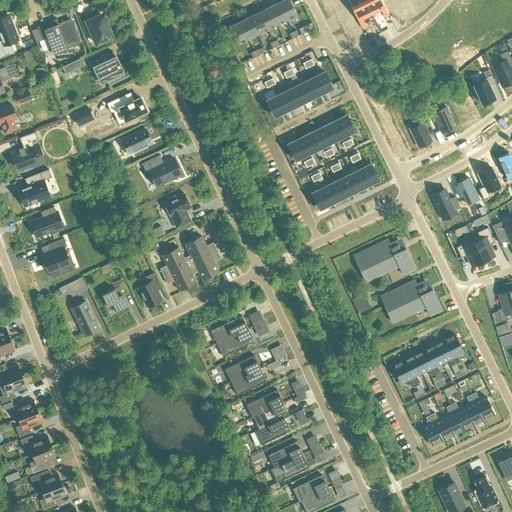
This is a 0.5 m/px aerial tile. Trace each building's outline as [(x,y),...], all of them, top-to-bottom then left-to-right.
[(289,0),(282,0),(278,2),(286,19),(296,14),(289,0)] [(381,0),(367,0),(365,1),(372,14),(381,10),(385,8),(381,0)] [(365,1),(352,7),(359,21),(362,19),(372,14),(365,1)] [(278,2),(268,7),(277,24),(286,19),(278,2)] [(477,2),(465,12),(476,26),(469,32),(480,45),(491,35),(485,28),(493,20),(487,14),(488,12),(484,8),(483,8),(477,2)] [(208,4),(199,8),(202,14),(211,9),(208,4)] [(268,7),(258,12),(267,29),(277,24),(268,7)] [(258,12),(249,17),(257,34),(267,29),(258,12)] [(94,18),(90,20),(88,15),(78,15),(85,32),(90,30),(95,41),(102,38),(103,41),(112,37),(105,18),(103,19),(101,14),(93,17),(94,18)] [(9,15),(0,18),(0,38),(2,44),(0,44),(0,57),(15,52),(12,44),(11,45),(9,42),(17,38),(9,15)] [(249,17),(239,22),(247,39),(257,34),(249,17)] [(47,38),(53,54),(68,49),(67,46),(79,42),(70,20),(68,21),(67,19),(52,25),(51,21),(37,26),(38,27),(42,39),(47,38)] [(239,22),(229,27),(238,44),(247,39),(239,22)] [(38,27),(31,30),(36,42),(42,39),(38,27)] [(464,55),(474,47),(465,35),(460,39),(450,27),(438,37),(453,54),(459,48),(464,55)] [(24,52),(26,59),(32,57),(29,50),(24,52)] [(502,86),(511,80),(511,71),(509,65),(511,63),(511,60),(507,50),(501,53),(504,60),(492,65),(502,86)] [(109,85),(128,76),(122,63),(117,65),(116,61),(117,61),(112,51),(94,60),(99,69),(102,68),(104,72),(103,72),(109,85)] [(74,61),(62,66),(66,73),(77,68),(74,61)] [(0,68),(0,93),(4,92),(0,81),(19,74),(15,63),(0,68)] [(60,82),(56,71),(49,74),(53,84),(60,82)] [(325,71),(315,76),(323,92),(333,87),(325,71)] [(485,76),(486,77),(489,85),(494,82),(491,74),(485,76)] [(315,76),(305,81),(313,97),(323,92),(315,76)] [(486,77),(472,83),(482,103),(495,97),(489,85),(486,77)] [(305,81),(295,85),(303,102),(313,97),(305,81)] [(295,85),(285,91),(293,107),(303,102),(295,85)] [(15,95),(18,103),(32,98),(29,90),(15,95)] [(285,91),(276,95),(284,111),(293,107),(285,91)] [(129,92),(107,103),(111,112),(113,111),(119,108),(125,121),(127,120),(128,122),(135,119),(134,116),(147,110),(140,97),(133,100),(129,92)] [(276,95),(266,100),(274,116),(284,111),(276,95)] [(426,95),(421,98),(427,108),(432,106),(426,95)] [(16,118),(11,104),(0,107),(0,123),(1,123),(5,133),(16,128),(13,119),(16,118)] [(450,113),(446,105),(445,105),(444,104),(435,108),(434,106),(428,109),(433,121),(435,120),(441,133),(455,126),(449,114),(450,113)] [(88,106),(73,113),(78,124),(93,117),(88,106)] [(420,122),(409,127),(418,146),(431,140),(425,127),(430,125),(425,113),(418,116),(420,122)] [(346,114),(336,119),(344,135),(354,130),(346,114)] [(336,119),(327,124),(335,140),(344,135),(336,119)] [(327,124),(317,129),(325,145),(335,140),(327,124)] [(128,154),(153,142),(147,129),(122,141),(128,154)] [(317,129),(307,134),(315,150),(325,145),(317,129)] [(19,150),(11,154),(16,167),(21,165),(22,169),(31,166),(29,162),(39,159),(37,154),(38,154),(37,151),(36,151),(33,144),(32,140),(37,138),(35,131),(19,137),(23,146),(18,148),(19,150)] [(307,134),(297,139),(305,155),(315,150),(307,134)] [(384,145),(395,140),(392,134),(381,139),(384,145)] [(297,139),(287,143),(295,160),(305,155),(297,139)] [(397,151),(406,145),(402,139),(393,145),(397,151)] [(92,154),(95,160),(102,157),(99,151),(97,147),(91,150),(92,154)] [(155,186),(181,173),(173,157),(163,162),(159,154),(141,162),(145,172),(149,171),(155,186)] [(507,154),(498,158),(507,176),(511,173),(511,162),(511,163),(507,154)] [(370,163),(361,168),(369,184),(379,179),(370,163)] [(361,168),(351,173),(359,189),(369,184),(361,168)] [(22,192),(20,193),(24,205),(50,196),(44,179),(52,176),(49,169),(25,178),(27,185),(21,188),(22,192)] [(492,170),(479,176),(485,189),(480,191),(485,202),(490,200),(488,195),(501,189),(492,170)] [(351,172),(341,177),(349,194),(359,189),(351,172)] [(341,177),(331,182),(339,199),(349,194),(341,177)] [(458,185),(455,186),(460,197),(463,195),(467,204),(479,199),(468,177),(457,182),(458,185)] [(331,182),(321,187),(329,203),(339,199),(331,182)] [(321,187),(312,192),(320,208),(329,203),(321,187)] [(444,188),(431,195),(441,216),(455,209),(460,207),(455,196),(449,199),(444,188)] [(168,200),(164,202),(176,227),(191,220),(187,213),(186,214),(184,210),(191,207),(184,193),(176,196),(175,195),(168,198),(168,200)] [(43,216),(30,221),(36,236),(57,228),(53,217),(57,215),(53,206),(41,211),(43,216)] [(486,215),(481,217),(484,224),(489,222),(486,215)] [(210,219),(215,231),(223,228),(217,216),(210,219)] [(498,222),(491,225),(498,239),(505,235),(498,222)] [(465,225),(455,230),(457,235),(467,231),(465,225)] [(149,231),(144,234),(147,240),(164,232),(161,226),(149,231)] [(480,237),(473,240),(483,260),(494,255),(488,244),(494,241),(487,227),(477,232),(480,237)] [(160,268),(168,284),(175,280),(180,290),(196,282),(192,274),(199,271),(203,279),(219,271),(214,261),(221,257),(213,241),(206,245),(201,235),(185,243),(191,254),(184,257),(178,246),(162,254),(167,264),(160,268)] [(43,254),(41,254),(47,270),(49,269),(52,277),(67,271),(62,258),(67,256),(67,255),(64,247),(67,246),(63,237),(48,243),(48,244),(51,251),(43,254)] [(365,280),(398,264),(403,273),(415,267),(406,248),(403,249),(398,239),(390,243),(388,239),(353,255),(365,280)] [(142,246),(146,253),(158,248),(154,240),(142,246)] [(462,244),(456,247),(461,257),(467,254),(472,265),(483,260),(473,240),(462,245),(462,244)] [(116,259),(109,263),(111,268),(119,265),(116,259)] [(144,283),(137,286),(147,306),(161,299),(156,289),(151,279),(157,276),(155,271),(145,276),(147,281),(144,283)] [(87,288),(81,277),(66,284),(72,296),(87,288)] [(114,289),(102,295),(108,306),(112,304),(116,312),(128,306),(122,294),(129,291),(124,280),(117,284),(118,287),(114,289)] [(414,280),(380,296),(392,321),(425,305),(430,314),(442,308),(433,288),(430,290),(425,280),(417,284),(414,280)] [(511,311),(511,293),(511,290),(499,293),(504,308),(499,309),(502,320),(511,317),(510,312),(511,311)] [(370,308),(363,293),(352,299),(358,313),(370,308)] [(85,301),(72,307),(85,334),(98,328),(85,301)] [(242,315),(210,330),(216,343),(248,328),(242,315)] [(260,316),(253,319),(255,324),(263,321),(260,316)] [(263,321),(255,324),(258,330),(267,326),(264,320),(263,321)] [(499,335),(505,333),(503,324),(496,326),(499,335)] [(0,342),(10,339),(6,328),(0,329),(0,342)] [(248,328),(216,343),(223,356),(254,341),(248,328)] [(454,333),(443,338),(455,362),(456,364),(460,362),(460,360),(457,355),(463,352),(454,333)] [(443,338),(433,343),(442,363),(448,360),(450,365),(451,366),(456,364),(455,362),(443,338)] [(0,355),(14,350),(10,339),(0,342),(0,355)] [(433,343),(422,349),(434,373),(435,374),(440,372),(439,370),(437,365),(442,363),(433,343)] [(278,359),(287,355),(284,349),(274,355),(276,360),(278,359)] [(422,349),(412,354),(422,373),(427,370),(430,375),(431,377),(435,374),(434,373),(422,349)] [(254,354),(225,368),(231,381),(251,372),(260,368),(254,354)] [(412,354),(402,359),(414,383),(415,384),(420,382),(416,376),(422,373),(412,354)] [(278,359),(276,360),(270,363),(272,369),(281,365),(278,359)] [(402,359),(392,364),(401,383),(407,380),(409,385),(410,387),(415,384),(414,383),(402,359)] [(5,363),(0,364),(0,376),(0,377),(3,382),(0,383),(22,375),(17,364),(7,368),(5,363)] [(251,372),(231,381),(237,395),(266,381),(260,368),(251,372)] [(22,375),(0,383),(0,388),(2,395),(0,395),(0,399),(1,403),(15,397),(13,392),(26,387),(22,375)] [(302,387),(295,390),(297,395),(304,392),(302,387)] [(267,393),(246,403),(252,417),(254,416),(283,402),(276,389),(267,393)] [(475,392),(471,394),(484,420),(494,414),(484,395),(478,398),(475,392)] [(304,393),(293,398),(296,402),(306,397),(304,393)] [(469,402),(463,405),(473,425),(484,420),(471,394),(466,396),(469,402)] [(13,407),(8,409),(10,414),(16,411),(18,418),(37,411),(33,399),(13,407)] [(11,401),(2,405),(4,411),(8,409),(13,407),(11,401)] [(283,402),(254,416),(260,429),(283,417),(289,415),(283,402)] [(455,402),(450,404),(463,430),(473,425),(463,405),(458,408),(455,402)] [(449,413),(443,415),(453,435),(463,430),(450,404),(446,407),(449,413)] [(294,412),(297,418),(304,414),(302,409),(294,412)] [(21,424),(15,426),(19,437),(31,432),(29,427),(42,422),(37,411),(18,418),(21,424)] [(434,412),(430,414),(443,440),(453,435),(443,415),(437,418),(434,412)] [(428,423),(422,426),(432,445),(443,440),(430,414),(425,417),(428,423)] [(260,429),(254,431),(261,445),(290,431),(283,417),(260,429)] [(309,431),(311,436),(320,432),(318,427),(309,431)] [(304,432),(299,434),(303,445),(308,443),(304,432)] [(32,435),(20,439),(24,449),(30,447),(32,454),(51,446),(47,435),(34,440),(32,435)] [(317,439),(308,443),(311,450),(320,445),(317,439)] [(297,440),(268,454),(274,467),(294,458),(303,454),(297,440)] [(320,445),(311,450),(314,456),(323,452),(320,445)] [(44,462),(55,458),(51,446),(32,454),(35,460),(29,462),(31,467),(33,473),(47,467),(44,462)] [(274,467),(270,469),(277,482),(278,482),(309,467),(303,454),(294,458),(274,467)] [(511,477),(511,455),(498,462),(506,480),(511,477)] [(257,464),(255,465),(253,457),(247,458),(249,471),(257,469),(257,464)] [(11,474),(13,480),(20,477),(17,471),(11,474)] [(43,471),(29,476),(34,488),(40,485),(42,491),(61,484),(57,473),(46,477),(43,471)] [(322,475),(293,489),(299,502),(301,502),(328,489),(328,487),(322,475)] [(476,490),(474,491),(483,508),(500,500),(492,482),(490,483),(486,476),(475,481),(478,488),(475,489),(476,490)] [(5,489),(7,492),(14,489),(11,482),(0,486),(0,487),(1,490),(5,489)] [(277,482),(270,485),(272,491),(280,487),(278,482),(277,482)] [(449,506),(451,511),(453,511),(466,506),(454,482),(438,490),(446,508),(449,506)] [(45,497),(39,500),(43,510),(56,505),(54,499),(65,495),(61,484),(42,491),(45,497)] [(328,489),(301,502),(306,511),(310,511),(327,504),(334,501),(328,489)]
